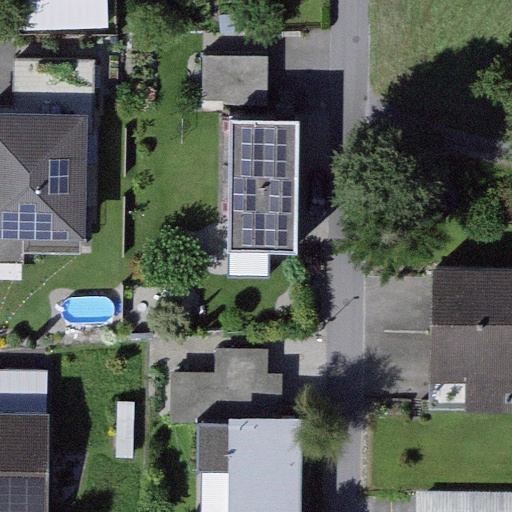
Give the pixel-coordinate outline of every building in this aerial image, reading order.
[(239,108),(281,109),(283,51),(213,50),(212,107),(239,108)] [(0,226),(96,227),(100,53),(25,51),(24,101),(0,99),(0,226)] [(312,236),(314,110),(281,109),(239,108),(236,234),(312,236)] [(511,262),(449,261),(446,374),(477,375),(477,396),(511,397),(511,262)] [(0,511),(58,511),(59,403),(0,401),(0,511)] [(313,511),(315,408),(242,407),(240,511),(313,511)] [(511,511),(511,496),(429,497),(428,511),(511,511)]
